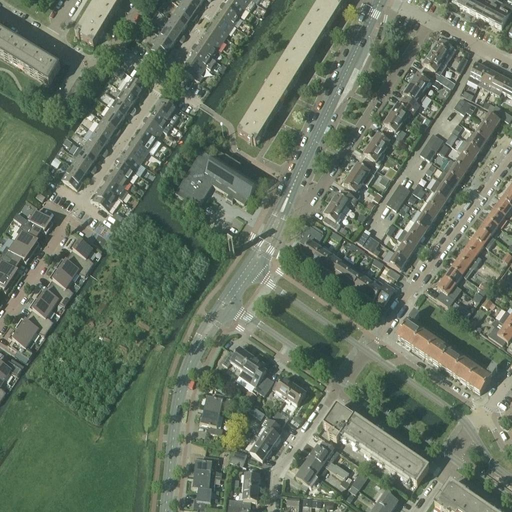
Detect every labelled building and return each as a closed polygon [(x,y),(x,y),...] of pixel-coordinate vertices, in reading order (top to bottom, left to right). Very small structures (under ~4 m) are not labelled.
[(98,0),(91,12),(109,23),(114,16),(116,12),(118,8),(123,0),(98,0)] [(184,0),(178,9),(196,21),(197,18),(197,16),(195,15),(200,7),(190,0),(184,0)] [(232,0),(231,3),(245,13),(246,12),(251,4),(245,0),(232,0)] [(331,0),(322,0),(317,9),(335,20),(343,7),(331,0)] [(455,0),(453,6),(463,11),(468,0),(455,0)] [(468,0),(463,11),(473,16),(480,0),(468,0)] [(490,0),(480,0),(473,16),(482,22),(493,1),(490,0)] [(493,1),(482,22),(492,26),(500,10),(502,6),(493,1)] [(220,8),(240,21),(245,13),(231,3),(227,8),(223,5),(222,6),(220,8)] [(249,14),(255,6),(251,4),(246,12),(249,14)] [(500,10),(492,26),(501,32),(510,15),(511,11),(502,6),(500,10)] [(224,14),(219,20),(234,30),(240,21),(220,8),(219,9),(220,11),(224,14)] [(178,9),(170,21),(184,31),(190,22),(192,24),(194,23),(196,21),(178,9)] [(309,22),(301,34),(319,45),(323,40),(327,33),(335,20),(317,9),(316,10),(309,22)] [(83,25),(75,38),(93,49),(98,41),(101,36),(109,24),(109,23),(91,12),(90,13),(83,25)] [(208,30),(226,41),(234,30),(219,20),(214,28),(212,27),(210,27),(208,30)] [(164,30),(183,43),(185,41),(184,39),(180,36),(184,31),(170,21),(164,30)] [(158,38),(172,48),(177,42),(181,45),(183,44),(183,43),(164,30),(158,38)] [(209,35),(203,44),(217,54),(226,41),(208,30),(207,32),(207,34),(209,35)] [(0,57),(10,41),(0,34),(0,57)] [(286,59),(285,60),(303,71),(307,65),(311,59),(319,46),(319,45),(301,34),(301,35),(293,48),(286,59)] [(167,56),(172,48),(158,38),(152,47),(154,48),(151,53),(165,63),(169,57),(167,56)] [(0,58),(24,74),(35,56),(23,48),(10,41),(0,57),(0,58)] [(217,54),(203,44),(200,49),(196,47),(194,47),(192,49),(212,62),(217,54)] [(428,57),(443,67),(445,68),(455,52),(442,44),(439,49),(437,48),(434,52),(432,52),(428,57)] [(206,71),(212,62),(192,49),(191,51),(192,52),(196,55),(191,61),(206,71)] [(49,89),(60,71),(44,61),(35,56),(24,74),(49,89)] [(425,70),(422,75),(436,84),(436,83),(439,78),(438,77),(440,73),(439,72),(443,67),(428,57),(425,62),(426,64),(423,68),(425,70)] [(270,85),(269,85),(287,97),(288,96),(295,84),(298,80),(303,71),(285,60),(277,73),(270,85)] [(201,79),(206,71),(191,61),(186,69),(185,68),(181,73),(199,85),(203,80),(201,79)] [(455,75),(460,77),(467,63),(465,62),(462,68),(459,66),(455,75)] [(476,67),(467,84),(477,89),(479,85),(486,73),(476,67)] [(486,73),(479,85),(490,91),(497,78),(486,73)] [(412,82),(408,87),(423,97),(427,90),(428,91),(431,87),(433,89),(436,84),(422,75),(419,79),(417,77),(414,82),(412,82)] [(439,78),(436,83),(442,87),(451,93),(455,87),(440,77),(439,78)] [(127,85),(120,94),(135,104),(140,95),(142,97),(146,91),(127,78),(124,83),(127,85)] [(497,78),(490,91),(501,96),(508,84),(497,78)] [(77,81),(56,115),(67,122),(88,87),(77,81)] [(441,87),(436,84),(433,89),(438,92),(441,87)] [(511,86),(508,84),(501,96),(511,101),(511,103),(511,86)] [(261,99),(254,111),(271,122),(276,115),(279,109),(282,105),(287,97),(269,85),(261,99)] [(405,100),(402,105),(416,114),(420,108),(418,107),(420,103),(419,102),(423,97),(408,87),(405,92),(406,94),(403,98),(405,100)] [(115,103),(134,116),(135,114),(135,112),(131,109),(135,104),(120,94),(115,103)] [(160,108),(154,117),(168,126),(169,126),(175,117),(173,116),(176,111),(162,102),(158,107),(160,108)] [(454,112),(458,115),(465,104),(460,102),(454,112)] [(109,111),(123,120),(127,115),(131,118),(133,117),(134,116),(115,103),(109,111)] [(465,104),(458,115),(464,119),(466,115),(469,111),(471,107),(465,104)] [(392,112),(388,117),(403,127),(407,120),(408,121),(411,117),(413,119),(416,114),(402,105),(399,109),(397,107),(394,112),(392,112)] [(485,105),(483,110),(492,115),(494,109),(485,105)] [(109,111),(101,123),(104,125),(118,135),(120,132),(120,130),(118,129),(123,120),(109,111)] [(254,111),(238,136),(256,148),(271,122),(254,111)] [(488,116),(482,126),(493,134),(500,124),(488,116)] [(143,122),(162,135),(163,135),(167,137),(172,128),(169,126),(168,126),(154,117),(150,122),(146,119),(144,120),(143,122)] [(385,130),(382,134),(396,143),(400,146),(406,136),(399,132),(403,127),(388,117),(385,122),(386,124),(384,128),(385,130)] [(147,128),(143,133),(157,143),(162,135),(143,122),(142,123),(143,125),(147,128)] [(101,123),(93,135),(104,142),(107,145),(113,136),(115,138),(117,137),(118,135),(104,125),(101,123)] [(482,126),(475,136),(487,144),(493,134),(482,126)] [(131,144),(149,155),(157,143),(143,133),(137,142),(135,141),(133,141),(131,144)] [(372,142),(369,147),(383,156),(383,157),(387,150),(388,151),(391,147),(397,151),(400,146),(396,143),(382,134),(379,139),(377,137),(374,142),(372,142)] [(105,156),(106,157),(108,155),(107,153),(103,150),(107,145),(104,142),(93,135),(87,144),(105,156)] [(475,136),(468,146),(480,154),(487,144),(475,136)] [(433,137),(426,147),(431,150),(438,140),(433,137)] [(438,140),(431,150),(437,154),(443,144),(438,140)] [(457,153),(473,164),(480,154),(468,146),(468,147),(463,143),(457,153)] [(78,150),(95,162),(99,156),(103,159),(105,158),(106,157),(105,156),(87,144),(81,152),(79,150),(78,150)] [(132,149),(126,158),(141,167),(149,155),(131,144),(130,146),(130,148),(132,149)] [(366,160),(362,164),(377,174),(380,168),(378,167),(381,163),(379,162),(383,157),(383,156),(369,147),(365,152),(366,154),(364,158),(366,160)] [(426,147),(419,158),(424,161),(427,156),(431,151),(431,150),(426,147)] [(75,161),(95,174),(96,172),(96,170),(92,167),(95,162),(78,150),(73,158),(76,160),(75,161)] [(427,156),(424,161),(430,165),(437,154),(431,150),(431,151),(427,156)] [(462,156),(455,167),(466,174),(473,164),(457,153),(462,156)] [(198,212),(199,211),(213,189),(228,198),(227,201),(226,201),(225,201),(232,206),(233,205),(232,205),(234,202),(244,209),(261,182),(264,184),(265,183),(217,154),(220,156),(217,161),(216,160),(214,162),(202,155),(175,197),(198,212)] [(115,163),(134,176),(141,167),(126,158),(122,164),(118,161),(117,161),(115,163)] [(70,169),(84,179),(88,173),(92,176),(94,175),(95,174),(75,161),(70,169)] [(119,169),(115,175),(129,185),(134,176),(115,163),(114,164),(115,166),(119,169)] [(352,172),(349,177),(363,186),(367,180),(369,181),(371,177),(373,179),(377,174),(362,164),(360,169),(358,167),(355,172),(352,172)] [(443,173),(460,184),(466,174),(455,167),(450,164),(443,173)] [(79,187),(84,179),(70,169),(61,183),(77,193),(80,188),(79,187)] [(437,183),(453,194),(460,184),(443,173),(437,183)] [(129,185),(115,175),(111,180),(107,178),(105,178),(104,180),(123,193),(129,185)] [(346,190),(342,195),(356,204),(360,199),(358,197),(361,193),(359,192),(363,186),(349,177),(345,182),(346,184),(344,188),(346,190)] [(118,201),(123,193),(104,180),(103,182),(103,183),(107,186),(103,192),(104,192),(118,201)] [(430,193),(435,197),(446,204),(453,194),(437,183),(430,193)] [(400,187),(393,197),(398,200),(405,190),(400,187)] [(405,190),(398,200),(403,204),(410,194),(405,190)] [(92,204),(108,215),(118,201),(104,192),(103,192),(98,200),(96,198),(92,204)] [(501,202),(511,210),(511,195),(508,193),(501,202)] [(332,202),(328,207),(343,217),(348,210),(349,211),(351,207),(353,209),(356,204),(342,195),(340,199),(338,197),(335,202),(332,202)] [(35,200),(42,204),(45,200),(38,196),(35,200)] [(393,197),(386,208),(391,211),(398,200),(393,197)] [(435,197),(428,207),(440,214),(446,204),(435,197)] [(398,200),(391,211),(396,215),(403,204),(398,200)] [(511,210),(501,202),(494,212),(505,220),(511,210)] [(366,209),(371,212),(374,207),(369,204),(366,209)] [(326,220),(323,224),(337,233),(340,228),(338,227),(341,223),(339,222),(343,217),(328,207),(325,212),(327,214),(324,218),(326,220)] [(428,207),(422,216),(433,224),(440,214),(428,207)] [(494,212),(487,222),(498,230),(505,220),(494,212)] [(34,214),(24,230),(37,238),(40,233),(45,237),(52,226),(34,214)] [(422,216),(415,226),(427,234),(433,224),(422,216)] [(361,226),(366,220),(361,217),(357,223),(361,226)] [(487,222),(480,232),(491,240),(498,230),(487,222)] [(415,226),(408,237),(420,245),(427,234),(415,226)] [(19,237),(14,244),(32,257),(38,247),(34,243),(37,238),(24,230),(21,227),(16,235),(19,237)] [(300,246),(302,256),(312,263),(320,251),(317,249),(324,239),(323,235),(315,229),(310,230),(306,236),(305,235),(302,239),(304,240),(300,246)] [(480,232),(472,242),(484,250),(491,240),(480,232)] [(396,243),(402,247),(413,254),(420,245),(408,237),(403,233),(396,243)] [(357,246),(362,249),(369,239),(364,235),(357,246)] [(369,239),(362,249),(367,253),(374,242),(369,239)] [(71,254),(68,259),(88,273),(93,266),(87,260),(91,253),(75,242),(68,252),(71,254)] [(374,242),(367,253),(372,256),(375,252),(379,246),(374,242)] [(472,242),(465,252),(477,260),(484,250),(472,242)] [(6,249),(1,257),(17,268),(20,263),(25,266),(32,257),(14,244),(9,252),(6,249)] [(349,251),(355,256),(358,251),(354,248),(352,247),(349,251)] [(402,247),(395,257),(407,264),(413,254),(402,247)] [(320,251),(312,263),(322,270),(333,254),(330,258),(320,251)] [(358,251),(355,256),(361,259),(364,255),(358,251)] [(465,252),(458,262),(469,270),(477,260),(465,252)] [(333,254),(322,270),(332,277),(341,264),(335,261),(338,257),(333,254)] [(502,262),(507,266),(511,259),(506,256),(502,262)] [(0,278),(12,286),(18,277),(13,273),(17,268),(1,257),(0,258),(0,278)] [(395,257),(388,267),(400,275),(407,264),(395,257)] [(61,262),(54,272),(71,283),(76,276),(84,280),(88,273),(68,259),(64,264),(61,262)] [(341,264),(332,277),(343,284),(353,268),(343,261),(341,264)] [(380,272),(383,267),(375,262),(372,266),(380,272)] [(458,262),(452,271),(463,278),(469,270),(458,262)] [(353,268),(343,284),(353,291),(363,275),(353,268)] [(452,271),(444,281),(455,289),(463,278),(452,271)] [(51,284),(48,289),(68,303),(73,296),(67,290),(71,283),(54,272),(48,282),(51,284)] [(386,277),(395,282),(397,283),(400,278),(390,272),(386,277)] [(363,275),(353,291),(363,298),(371,285),(361,278),(364,275),(363,275)] [(0,292),(0,293),(5,296),(12,286),(0,278),(0,292)] [(371,285),(363,298),(374,305),(375,303),(384,309),(394,293),(385,287),(384,288),(374,281),(371,285)] [(437,291),(448,299),(455,289),(444,281),(437,291)] [(501,281),(498,285),(504,289),(507,286),(501,281)] [(479,290),(486,295),(490,290),(482,284),(479,290)] [(498,285),(496,289),(502,293),(504,289),(498,285)] [(41,292),(34,302),(51,313),(56,306),(64,309),(68,303),(48,289),(44,294),(41,292)] [(476,298),(482,302),(484,299),(478,294),(476,298)] [(31,314),(27,319),(48,333),(52,326),(46,320),(51,313),(34,302),(28,311),(31,314)] [(486,315),(480,311),(475,318),(481,322),(486,315)] [(414,315),(409,323),(414,326),(419,318),(414,315)] [(499,324),(504,328),(511,333),(511,319),(511,318),(505,315),(499,324)] [(21,322),(14,331),(31,343),(35,336),(44,339),(48,333),(27,319),(24,324),(21,322)] [(480,397),(491,382),(407,325),(397,340),(480,397)] [(511,340),(511,333),(504,328),(497,338),(508,346),(511,340)] [(25,361),(28,363),(32,356),(26,350),(31,343),(14,331),(7,341),(11,344),(7,349),(16,355),(25,361)] [(230,366),(242,374),(252,360),(247,357),(248,355),(242,351),(241,352),(240,352),(235,358),(230,355),(222,367),(227,371),(230,366)] [(23,364),(25,361),(16,355),(14,358),(23,364)] [(0,380),(3,383),(8,376),(16,380),(21,373),(9,365),(0,359),(0,380)] [(257,361),(256,363),(252,360),(242,374),(239,379),(255,390),(263,378),(266,375),(261,372),(263,368),(262,367),(264,366),(257,361)] [(23,370),(11,362),(9,365),(21,373),(23,370)] [(487,376),(492,379),(497,371),(492,368),(487,376)] [(211,377),(217,380),(220,374),(214,371),(211,377)] [(253,392),(258,396),(268,381),(263,378),(255,390),(253,392)] [(268,381),(258,396),(264,399),(274,385),(268,381)] [(275,395),(286,402),(295,389),(290,386),(291,385),(285,381),(284,382),(283,382),(283,383),(280,381),(272,393),(275,394),(275,395)] [(226,390),(211,382),(208,388),(220,394),(220,395),(226,397),(228,392),(225,391),(226,390)] [(295,389),(286,402),(297,410),(306,397),(305,397),(306,395),(300,391),(299,392),(295,389)] [(207,401),(204,414),(220,418),(223,405),(229,406),(230,400),(216,396),(214,403),(207,401)] [(244,400),(252,406),(257,399),(253,396),(250,400),(246,397),(244,400)] [(348,442),(417,489),(428,473),(337,410),(323,430),(331,435),(328,440),(337,446),(339,443),(343,445),(346,444),(348,442)] [(207,436),(221,439),(223,433),(216,431),(220,418),(204,414),(200,428),(208,430),(207,436)] [(277,414),(271,422),(283,430),(286,425),(280,421),(282,418),(277,414)] [(254,437),(254,438),(272,450),(274,448),(276,449),(281,441),(278,440),(283,433),(265,421),(264,422),(265,423),(261,428),(263,429),(263,430),(266,432),(260,441),(254,437)] [(257,446),(250,456),(264,465),(272,455),(270,453),(272,450),(254,438),(251,442),(257,446)] [(225,450),(232,452),(234,445),(227,444),(225,450)] [(310,460),(323,469),(327,472),(339,456),(323,445),(319,451),(317,450),(310,460)] [(230,459),(231,459),(245,464),(247,458),(233,453),(230,459)] [(230,459),(229,466),(243,470),(245,464),(231,459),(230,459)] [(195,464),(194,478),(214,480),(216,481),(221,481),(222,477),(215,474),(216,467),(218,467),(219,461),(204,460),(203,465),(195,464)] [(310,460),(302,471),(316,480),(323,469),(310,460)] [(300,490),(306,494),(308,491),(316,480),(302,471),(296,481),(302,486),(300,490)] [(360,476),(357,481),(364,486),(368,481),(360,476)] [(242,486),(242,491),(258,492),(259,478),(244,477),(243,486),(242,486)] [(194,478),(192,492),(198,493),(197,502),(194,502),(193,511),(197,511),(205,511),(206,507),(211,507),(212,495),(214,495),(216,481),(214,480),(194,478)] [(349,486),(343,482),(340,487),(346,491),(349,486)] [(487,511),(466,497),(450,487),(433,511),(487,511)] [(352,489),(349,493),(355,498),(358,493),(352,489)] [(242,504),(226,503),(225,508),(249,511),(250,511),(251,505),(257,505),(258,492),(242,491),(241,495),(243,496),(242,504)] [(385,496),(378,507),(384,511),(393,511),(398,505),(385,496)] [(296,508),(297,501),(286,500),(286,507),(296,508)]
